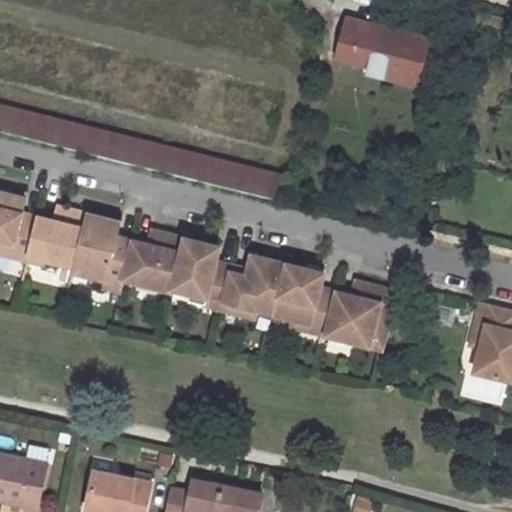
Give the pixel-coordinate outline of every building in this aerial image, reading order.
[(367,76),(419,90),(429,52),(395,44),(398,33),(347,19),(336,60),(369,69),(367,76)] [(431,43),(398,33),(395,44),(429,52),(431,43)] [(288,176),(0,104),(0,130),(283,201),(288,176)] [(27,199),(0,192),(0,254),(28,261),(39,218),(23,213),(27,199)] [(76,268),(89,215),(59,207),(55,222),(39,218),(28,261),(45,265),(47,261),(76,268)] [(122,223),(89,215),(76,268),(75,273),(107,281),(105,288),(121,293),(125,280),(134,241),(118,237),(122,223)] [(150,245),(134,241),(125,280),(173,293),(174,290),(187,239),(154,231),(150,245)] [(223,310),(234,266),(218,263),(222,248),(187,239),(174,290),(191,294),(208,299),(206,305),(223,310)] [(276,316),(289,265),(254,256),(250,271),(234,266),(223,310),(241,314),(242,307),(258,311),(276,316)] [(328,336),(339,293),(323,289),(327,274),(289,265),(276,316),(296,321),(313,325),(311,332),(328,336)] [(355,297),(339,293),(328,336),(387,351),(403,294),(359,282),(355,297)] [(208,299),(191,294),(190,301),(206,305),(208,299)] [(511,309),(484,303),(479,324),(489,326),(484,348),(478,373),(511,381),(511,309)] [(258,311),(242,307),(241,314),(257,318),(258,311)] [(313,325),(296,321),(294,328),(311,332),(313,325)] [(489,326),(479,324),(474,345),(484,348),(489,326)] [(475,376),(481,349),(464,346),(458,372),(475,376)] [(4,497),(11,499),(10,504),(39,510),(49,465),(0,454),(0,501),(3,502),(4,497)] [(91,511),(93,511),(146,511),(152,484),(96,473),(88,511),(91,511)] [(259,511),(263,495),(194,480),(192,492),(172,487),(166,511),(259,511)]
